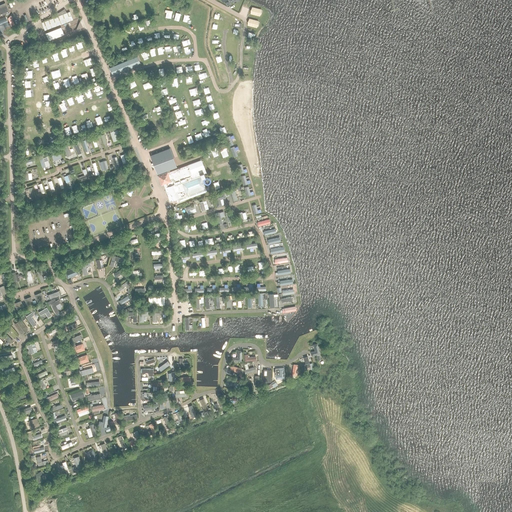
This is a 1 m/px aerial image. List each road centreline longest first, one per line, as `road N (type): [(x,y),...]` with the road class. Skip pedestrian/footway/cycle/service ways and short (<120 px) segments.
road 1 (unknown): [(37,332),(82,445)]
road 2 (unknown): [(137,143),(25,184)]
